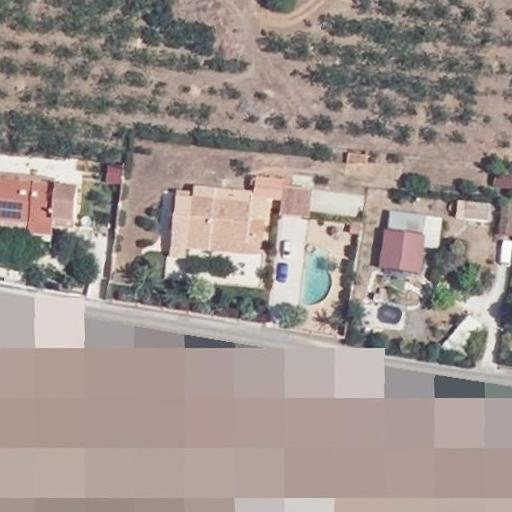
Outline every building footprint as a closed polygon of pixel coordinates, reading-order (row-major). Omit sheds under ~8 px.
[(53,220),(70,222),(72,191),(54,189),(55,181),(0,174),(0,231),(52,237),(53,220)] [(290,191),(290,181),(280,180),(280,182),(254,180),(253,195),(265,196),(264,202),(283,204),(284,191),(290,191)] [(264,202),(265,196),(253,195),(193,190),(192,194),(192,200),(252,206),(249,248),(247,258),(259,259),(264,202)] [(320,208),(361,213),(364,195),(322,190),(320,208)] [(308,220),(310,193),(290,191),(284,191),(283,204),(281,217),(308,220)] [(252,206),(192,200),(192,194),(177,193),(171,259),(186,261),(187,252),(188,242),(249,248),(252,206)] [(489,223),(491,206),(467,203),(464,220),(489,223)] [(511,203),(501,203),(498,235),(511,236),(511,203)] [(426,217),(390,212),(387,237),(422,241),(426,217)] [(383,265),(419,270),(422,241),(387,237),(383,265)] [(187,252),(247,258),(249,248),(188,242),(187,252)] [(463,349),(480,325),(466,315),(448,339),(463,349)]
